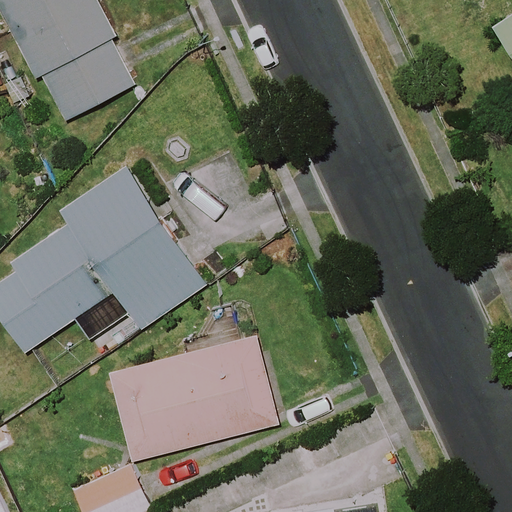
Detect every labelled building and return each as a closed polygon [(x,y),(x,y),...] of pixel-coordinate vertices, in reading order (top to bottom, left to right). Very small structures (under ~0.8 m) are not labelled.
[(0,0),(0,20),(29,78),(36,74),(60,122),(133,84),(90,0),(0,0)] [(511,16),(489,31),(511,65),(511,16)] [(203,287),(124,166),(57,209),(67,224),(0,267),(0,317),(23,352),(75,318),(89,339),(126,315),(136,330),(203,287)] [(276,423),(253,334),(104,373),(127,461),(276,423)] [(144,511),(152,509),(134,464),(68,491),(77,511),(144,511)]
